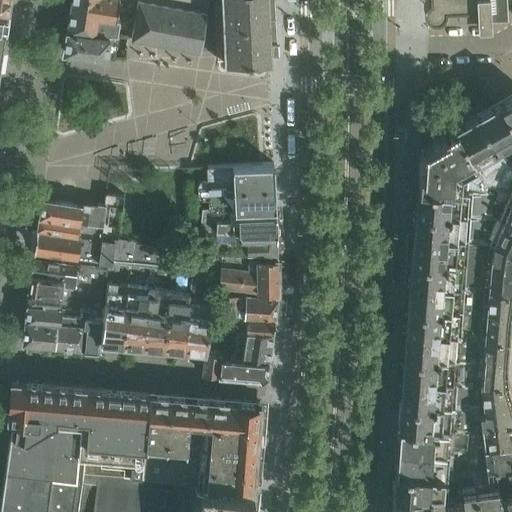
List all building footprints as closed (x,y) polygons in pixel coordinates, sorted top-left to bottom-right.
[(0,0),(0,12),(7,14),(9,0),(0,0)] [(70,0),(66,29),(110,36),(111,32),(117,33),(120,15),(115,14),(117,0),(70,0)] [(131,37),(200,49),(206,0),(137,0),(137,1),(138,2),(132,35),(131,37)] [(265,0),(213,0),(216,58),(269,56),(265,0)] [(421,0),(421,1),(422,4),(423,6),(423,7),(425,9),(426,10),(428,11),(430,12),(432,12),(433,12),(436,12),(437,11),(439,10),(441,9),(442,7),(444,5),(444,4),(445,2),(458,1),(459,20),(491,19),(490,0),(421,0)] [(110,36),(66,29),(63,50),(107,56),(125,59),(127,47),(109,45),(110,36)] [(511,92),(500,99),(511,120),(511,92)] [(511,120),(500,99),(477,112),(506,161),(511,153),(511,120)] [(454,125),(488,182),(506,161),(477,112),(454,125)] [(420,144),(486,185),(488,182),(454,125),(420,144)] [(417,184),(480,189),(482,189),(486,185),(420,144),(417,184)] [(511,163),(506,161),(488,182),(511,192),(511,163)] [(275,204),(273,162),(216,162),(216,163),(207,163),(207,177),(202,177),(198,182),(198,192),(202,196),(207,196),(209,207),(216,207),(217,204),(275,204)] [(511,192),(488,182),(486,185),(482,189),(480,189),(478,213),(498,214),(511,220),(511,192)] [(417,189),(415,208),(478,213),(480,189),(417,184),(417,189)] [(102,223),(100,236),(117,239),(117,237),(119,226),(119,224),(122,206),(122,204),(124,194),(116,193),(106,191),(105,202),(82,199),(82,201),(76,201),(42,195),(39,214),(102,223)] [(216,207),(209,207),(202,208),(200,228),(206,229),(205,249),(214,250),(276,250),(277,251),(276,206),(275,205),(275,204),(217,204),(216,207)] [(414,227),(413,232),(476,237),(478,213),(415,208),(414,227)] [(486,237),(511,248),(511,220),(498,214),(478,213),(476,237),(486,237)] [(37,227),(100,236),(102,223),(39,214),(37,227)] [(111,262),(136,265),(149,267),(170,270),(191,273),(191,276),(201,278),(204,254),(117,237),(117,239),(100,236),(37,227),(34,252),(111,262)] [(411,254),(474,259),(476,237),(413,232),(411,254)] [(474,259),(472,283),(511,286),(511,248),(486,237),(476,237),(474,259)] [(204,254),(201,278),(220,280),(220,283),(278,291),(277,257),(272,257),(267,256),(267,257),(249,256),(222,255),(222,258),(204,254)] [(410,279),(472,283),(474,259),(411,254),(410,279)] [(29,288),(59,292),(101,297),(102,282),(103,268),(81,265),(81,264),(33,257),(29,288)] [(135,275),(148,277),(149,267),(136,265),(135,275)] [(149,267),(148,277),(169,280),(170,270),(149,267)] [(103,307),(100,339),(121,341),(127,282),(107,279),(103,307)] [(408,303),(470,307),(472,283),(410,279),(408,303)] [(121,341),(164,344),(168,288),(127,282),(121,341)] [(164,344),(205,348),(209,311),(211,295),(212,288),(199,283),(191,282),(190,292),(168,288),(164,344)] [(470,307),(468,331),(507,334),(509,311),(511,291),(511,286),(472,283),(470,307)] [(29,288),(27,302),(58,306),(59,292),(29,288)] [(246,315),(274,318),(277,296),(219,288),(217,312),(246,315)] [(25,318),(85,321),(86,314),(62,312),(62,306),(58,306),(27,302),(25,318)] [(406,326),(468,331),(470,307),(408,303),(406,326)] [(85,321),(83,346),(99,347),(100,339),(103,307),(86,306),(86,314),(85,321)] [(209,311),(205,348),(204,355),(203,371),(261,376),(268,371),(267,371),(269,359),(269,355),(243,352),(237,352),(238,330),(245,330),(245,328),(246,315),(217,312),(209,311)] [(274,318),(246,315),(245,328),(273,331),(274,318)] [(40,342),(83,346),(85,321),(25,318),(22,340),(40,342)] [(468,331),(406,326),(404,350),(466,355),(468,331)] [(243,352),(269,355),(273,331),(245,328),(245,330),(238,330),(237,352),(243,352)] [(507,334),(468,331),(466,355),(464,379),(477,380),(506,377),(505,359),(507,334)] [(404,350),(402,374),(464,379),(466,355),(404,350)] [(402,374),(400,397),(462,403),(464,379),(402,374)] [(462,403),(460,427),(471,428),(471,422),(511,417),(511,397),(508,382),(506,378),(506,377),(477,380),(464,379),(462,403)] [(93,387),(85,386),(76,385),(75,385),(75,386),(73,386),(73,384),(71,384),(71,385),(59,384),(59,383),(57,383),(56,383),(56,384),(44,383),(45,382),(44,382),(44,381),(42,381),(42,382),(42,383),(30,382),(30,381),(30,380),(28,380),(27,380),(27,381),(27,382),(20,381),(17,403),(10,402),(8,417),(15,418),(13,433),(10,432),(10,433),(9,433),(9,436),(12,437),(8,463),(143,477),(149,391),(128,389),(128,392),(97,389),(97,388),(93,388),(93,387)] [(149,391),(143,477),(186,482),(248,490),(251,490),(251,486),(252,486),(259,401),(149,391)] [(398,422),(460,427),(462,403),(400,397),(398,422)] [(511,417),(471,422),(471,428),(469,445),(511,439),(511,417)] [(396,444),(469,450),(469,445),(471,428),(460,427),(398,422),(396,444)] [(469,450),(467,467),(472,466),(493,464),(511,461),(511,439),(469,445),(469,450)] [(467,467),(469,450),(396,444),(396,451),(395,466),(442,470),(449,469),(467,467)] [(511,511),(511,461),(493,464),(500,511),(511,511)] [(182,511),(186,482),(143,477),(8,463),(5,463),(2,486),(0,498),(0,511),(182,511)] [(472,466),(478,511),(500,511),(493,464),(472,466)] [(395,466),(392,492),(429,488),(451,486),(449,469),(442,470),(395,466)] [(451,486),(454,511),(478,511),(472,466),(467,467),(449,469),(451,486)] [(245,511),(248,490),(186,482),(182,511),(245,511)] [(429,488),(431,511),(454,511),(451,486),(429,488)] [(431,511),(429,488),(392,492),(390,511),(431,511)]
